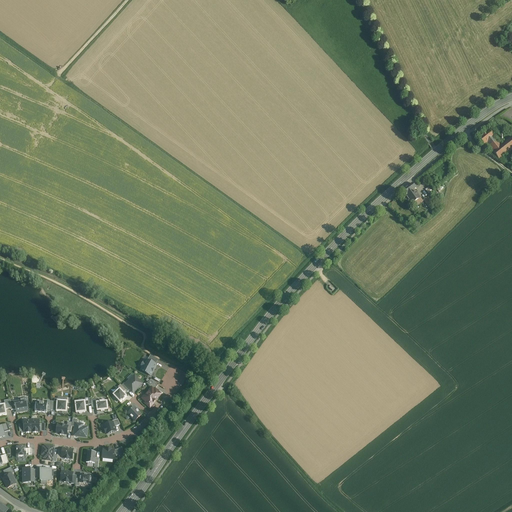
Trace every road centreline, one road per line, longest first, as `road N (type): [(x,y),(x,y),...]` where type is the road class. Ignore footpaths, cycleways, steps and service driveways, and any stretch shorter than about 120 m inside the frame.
road 1 (secondary): [(124,511),(272,312),(331,248),(444,144),(511,98)]
road 2 (residential): [(0,444),(116,438),(158,409),(177,381)]
